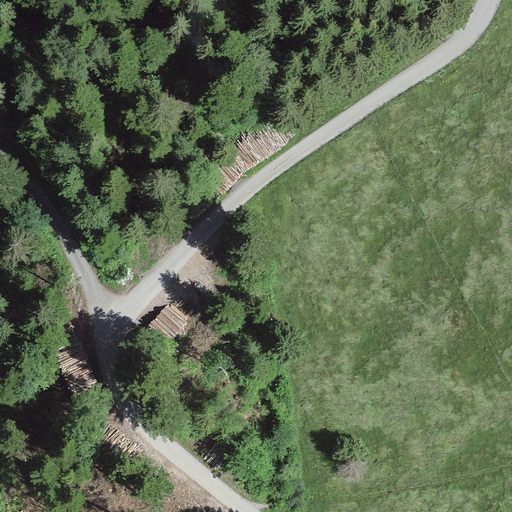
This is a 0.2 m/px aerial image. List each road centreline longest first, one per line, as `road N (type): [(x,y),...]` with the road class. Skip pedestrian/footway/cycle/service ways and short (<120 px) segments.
road 1 (unclassified): [(116,326),(248,190),(457,44),(489,0)]
road 2 (unclassified): [(246,511),(122,400),(109,370),(116,326)]
road 3 (unclassified): [(116,326),(32,194),(0,166)]
